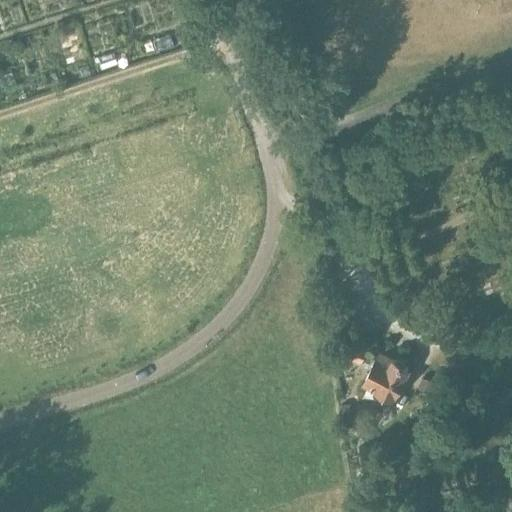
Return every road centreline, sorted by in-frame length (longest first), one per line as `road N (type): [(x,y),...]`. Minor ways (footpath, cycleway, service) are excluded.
road 1 (unclassified): [(0,423),(184,358),(225,317),(257,268),(268,243),(272,180),(216,0)]
road 2 (track): [(229,44),(0,116)]
